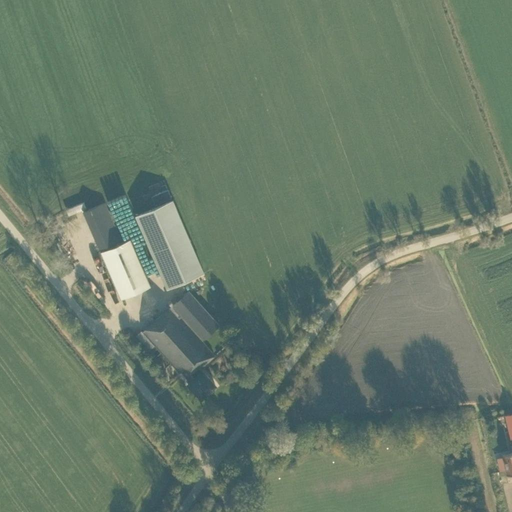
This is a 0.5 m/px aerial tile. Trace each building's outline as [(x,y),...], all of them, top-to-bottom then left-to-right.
[(172,199),(135,215),(167,288),(204,272),(172,199)] [(83,212),(99,249),(119,241),(103,203),(83,212)] [(100,252),(121,299),(151,286),(130,239),(100,252)] [(187,384),(200,398),(215,385),(200,368),(214,356),(179,317),(181,315),(202,339),(219,325),(188,290),(172,305),(169,308),(168,307),(141,332),(179,373),(181,371),(190,381),(187,384)] [(511,452),(502,455),(506,475),(511,473),(511,452)]
